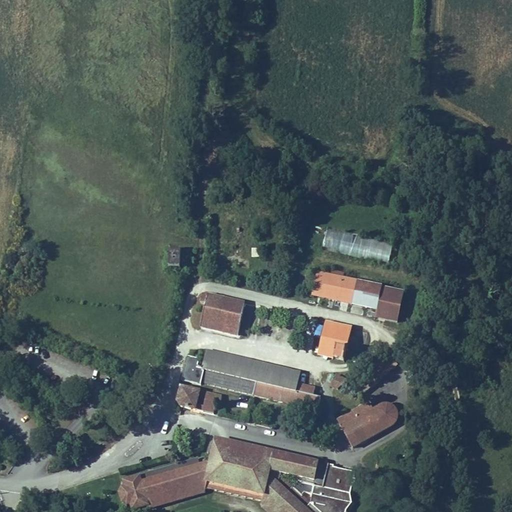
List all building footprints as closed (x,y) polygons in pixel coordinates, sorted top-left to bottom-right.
[(393,242),(326,231),(322,252),(389,263),(393,242)] [(169,267),(181,268),(183,249),(170,248),(169,267)] [(217,264),(248,266),(249,251),(218,249),(217,264)] [(322,276),(317,301),(343,308),(349,283),(350,279),(336,275),(334,279),(322,276)] [(343,308),(355,310),(360,285),(349,283),(343,308)] [(389,293),(360,285),(355,310),(383,317),(389,293)] [(404,328),(414,299),(389,293),(383,317),(382,323),(404,328)] [(206,327),(247,336),(254,307),(208,295),(206,305),(211,306),(206,327)] [(313,342),(319,343),(324,326),(317,325),(313,342)] [(335,359),(349,362),(356,335),(332,327),(327,343),(339,346),(335,359)] [(324,356),(335,359),(339,346),(327,343),(324,356)] [(210,373),(303,393),(307,374),(214,353),(210,373)] [(196,361),(194,370),(204,372),(206,363),(196,361)] [(357,386),(369,398),(388,380),(376,369),(357,386)] [(192,387),(329,415),(331,400),(303,393),(210,373),(204,372),(194,370),(192,387)] [(339,389),(337,393),(342,395),(353,384),(342,380),(339,382),(336,381),(333,386),(339,389)] [(188,409),(221,416),(223,407),(230,408),(231,399),(212,395),(210,406),(205,405),(207,393),(191,390),(188,409)] [(346,422),(360,447),(398,427),(401,420),(402,415),(400,409),(396,407),(392,407),(382,408),(379,403),(346,422)] [(294,511),(317,511),(310,504),(313,498),(303,490),(298,493),(282,476),(275,474),(276,468),(284,470),(296,473),(299,457),(222,439),(219,457),(215,458),(213,457),(208,459),(186,465),(185,461),(173,465),(174,468),(149,477),(147,473),(133,478),(136,485),(128,488),(133,503),(142,500),(145,507),(158,503),(155,496),(214,476),(215,481),(274,493),(294,511)] [(205,449),(147,469),(147,473),(149,477),(174,468),(173,465),(185,461),(186,465),(208,459),(205,449)] [(353,511),(360,471),(299,457),(296,473),(301,474),(301,478),(315,480),(313,498),(310,504),(317,511),(353,511)] [(298,493),(303,490),(284,470),(276,468),(275,474),(282,476),(298,493)] [(215,484),(215,481),(214,476),(155,496),(158,503),(215,484)] [(270,500),(282,511),(294,511),(274,493),(270,500)]
